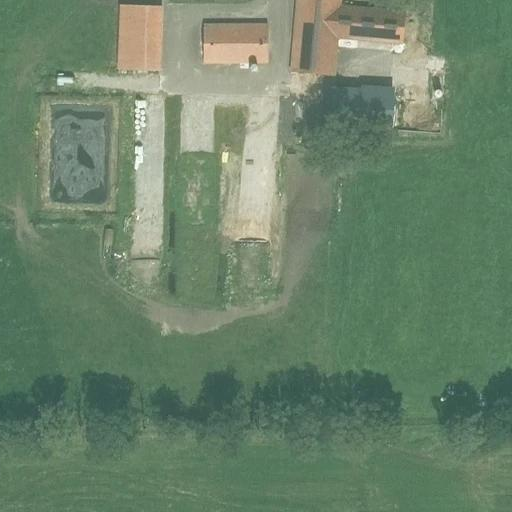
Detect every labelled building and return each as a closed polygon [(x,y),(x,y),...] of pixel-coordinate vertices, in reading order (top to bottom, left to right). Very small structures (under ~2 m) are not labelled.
[(296,0),(291,71),(335,75),(338,39),(401,44),(404,12),(340,7),(340,0),(296,0)] [(121,6),(119,69),(159,70),(161,8),(121,6)] [(204,64),(267,63),(267,24),(204,25),(204,64)] [(89,92),(89,72),(64,72),(64,92),(89,92)] [(511,77),(449,76),(448,110),(511,110),(511,77)] [(187,117),(186,140),(202,141),(203,118),(187,117)]
